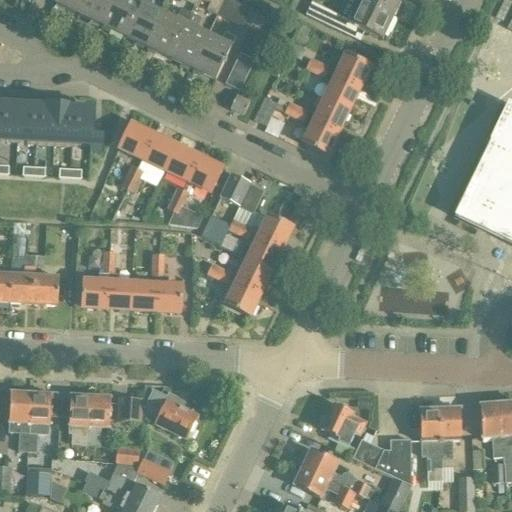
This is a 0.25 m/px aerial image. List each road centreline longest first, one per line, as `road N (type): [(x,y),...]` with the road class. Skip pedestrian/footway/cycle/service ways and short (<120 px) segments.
road 1 (residential): [(365,205),(92,75),(40,65)]
road 2 (residential): [(0,348),(292,360)]
road 3 (residential): [(365,205),(464,0)]
road 4 (residential): [(292,360),(495,370)]
road 5 (residential): [(292,360),(365,205)]
road 6 (residential): [(219,511),(292,360)]
